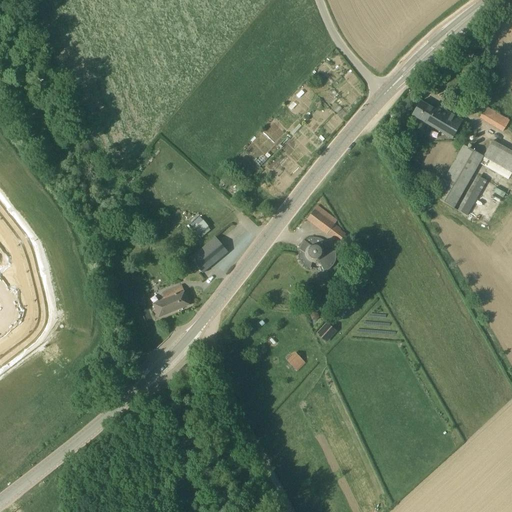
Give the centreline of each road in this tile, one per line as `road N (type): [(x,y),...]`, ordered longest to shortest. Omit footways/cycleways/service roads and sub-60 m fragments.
road 1 (tertiary): [(0,502),(117,411),(198,328),(384,94)]
road 2 (track): [(285,511),(231,414),(198,328)]
road 3 (track): [(143,385),(166,406),(211,511)]
